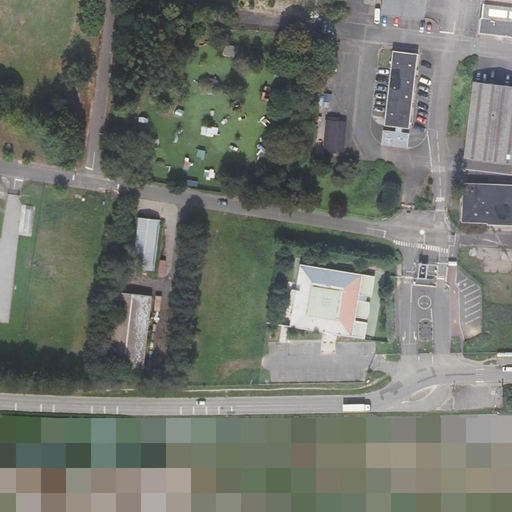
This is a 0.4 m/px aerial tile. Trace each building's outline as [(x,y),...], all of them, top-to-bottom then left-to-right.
[(426,0),(386,0),(385,18),(425,21),(426,0)] [(511,0),(484,0),(481,37),(511,40),(511,0)] [(283,41),(268,41),(267,54),(282,56),(283,41)] [(418,57),(393,54),(385,130),(412,132),(418,57)] [(511,89),(476,85),(466,159),(511,164),(511,89)] [(511,187),(464,187),(464,225),(511,225),(511,187)] [(162,223),(138,221),(131,273),(156,276),(162,223)] [(374,279),(301,265),(296,290),(292,290),(290,297),(290,306),(293,306),(292,315),(290,315),(290,319),(291,319),(290,326),(323,332),(323,330),(336,337),(337,334),(365,339),(367,323),(355,321),(355,317),(366,318),(369,303),(366,302),(367,295),(371,296),(374,279)] [(116,285),(108,371),(146,376),(154,299),(128,296),(129,286),(116,285)] [(463,349),(474,349),(474,327),(462,327),(462,334),(464,334),(463,349)] [(423,354),(431,354),(430,333),(423,333),(423,354)]
